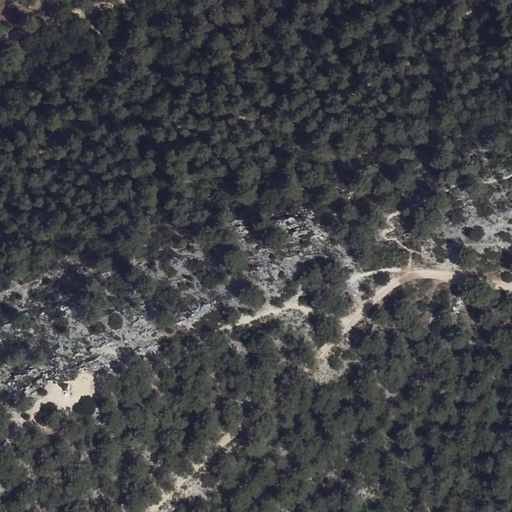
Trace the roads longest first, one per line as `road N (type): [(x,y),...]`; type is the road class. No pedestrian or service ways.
road 1 (track): [(511,281),(412,277),(145,511)]
road 2 (unknown): [(360,321),(279,304),(131,386),(43,400),(0,437)]
road 3 (track): [(0,38),(120,0)]
